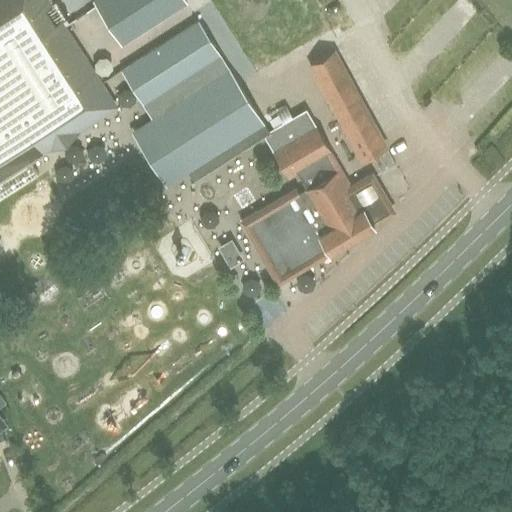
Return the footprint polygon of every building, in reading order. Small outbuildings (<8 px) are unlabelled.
[(0,0),(0,165),(75,117),(107,96),(44,0),(0,0)] [(124,61),(89,0),(67,0),(63,3),(102,73),(124,61)] [(186,0),(112,0),(135,35),(187,2),(186,0)] [(262,122),(195,19),(121,68),(152,117),(187,170),(262,122)] [(381,151),(335,66),(327,52),(308,62),(362,161),(381,151)] [(289,177),(296,173),(305,189),(297,193),(294,188),(239,220),(275,282),(373,225),(371,221),(388,211),(390,205),(374,177),(367,177),(350,187),(306,111),(265,135),(289,177)] [(243,208),(259,198),(253,188),(237,197),(243,208)] [(234,265),(248,258),(237,237),(223,244),(234,265)] [(50,278),(35,290),(45,303),(61,291),(50,278)] [(153,310),(156,321),(169,318),(165,306),(153,310)]
